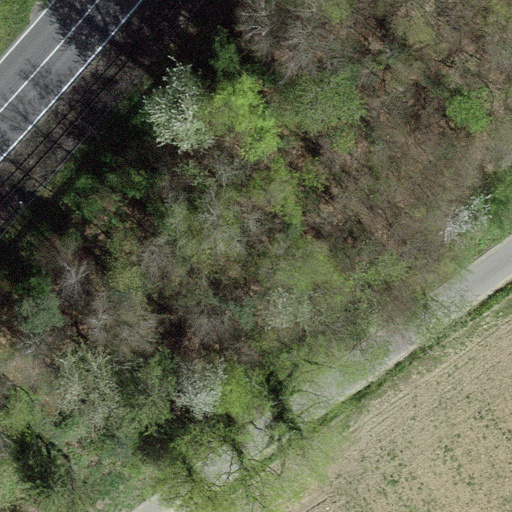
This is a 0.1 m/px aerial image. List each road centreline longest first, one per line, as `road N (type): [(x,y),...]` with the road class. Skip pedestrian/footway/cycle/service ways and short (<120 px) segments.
road 1 (track): [(511,257),(155,511)]
road 2 (secondary): [(0,108),(100,0)]
